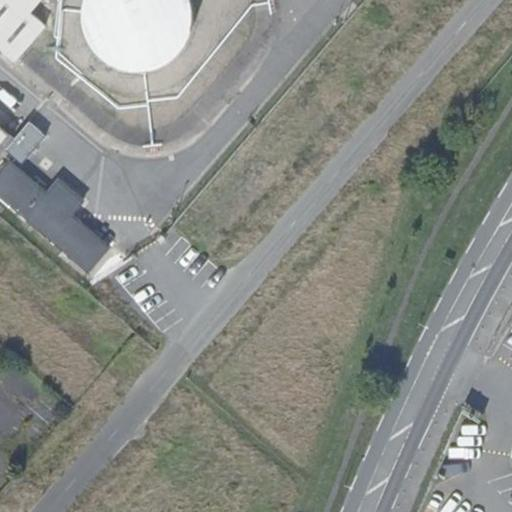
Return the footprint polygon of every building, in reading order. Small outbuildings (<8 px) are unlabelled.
[(0,0),(0,46),(17,61),(45,28),(29,15),(41,0),(0,0)] [(193,0),(84,0),(83,12),(82,15),(85,33),(94,49),(102,57),(107,61),(123,69),(141,71),(144,71),(159,68),(175,59),(187,45),(195,27),(196,8),(193,0)] [(30,123),(5,152),(21,166),(46,137),(30,123)] [(0,151),(13,136),(0,125),(0,151)] [(11,162),(0,174),(0,194),(89,271),(109,247),(72,215),(84,201),(60,181),(48,194),(11,162)]
